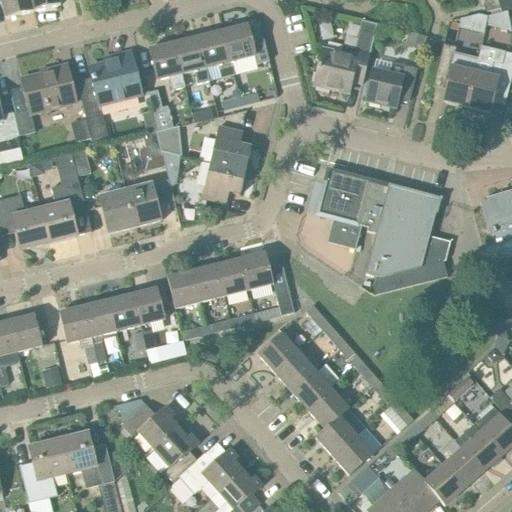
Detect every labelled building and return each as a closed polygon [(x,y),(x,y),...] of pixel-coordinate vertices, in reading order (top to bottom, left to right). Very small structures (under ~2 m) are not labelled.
[(0,0),(0,6),(4,21),(31,14),(27,0),(0,0)] [(27,0),(31,14),(59,8),(56,0),(27,0)] [(497,0),(482,0),(486,13),(500,9),(497,0)] [(364,22),(357,51),(355,58),(323,51),(314,86),(348,94),(350,82),(362,85),(376,25),(364,22)] [(247,42),(244,27),(220,33),(232,77),(234,77),(231,64),(254,58),(256,65),(268,62),(262,38),(247,42)] [(205,70),(217,67),(221,80),(232,77),(220,33),(195,39),(206,83),(208,82),(205,70)] [(404,47),(422,51),(425,38),(407,34),(404,47)] [(181,76),(194,73),(197,85),(206,83),(195,39),(171,45),(182,89),(184,89),(181,76)] [(182,89),(171,45),(146,52),(154,83),(169,79),(172,92),(182,89)] [(466,110),(474,75),(458,72),(461,59),(452,57),(454,50),(441,47),(431,89),(443,92),(440,104),(466,110)] [(92,145),(108,140),(100,108),(139,98),(127,54),(110,58),(111,63),(87,69),(90,80),(76,83),(92,145)] [(474,75),(466,110),(488,116),(493,95),(505,97),(511,67),(511,57),(501,55),(498,68),(489,66),(486,78),(474,75)] [(365,102),(395,109),(401,83),(413,86),(417,70),(391,64),(389,74),(373,70),(365,102)] [(29,117),(74,106),(64,66),(48,70),(49,74),(20,81),(27,112),(29,117)] [(151,113),(156,134),(178,129),(178,128),(172,129),(167,109),(162,109),(158,92),(148,94),(153,113),(151,113)] [(257,93),(239,98),(241,107),(259,103),(257,93)] [(239,98),(221,102),(223,112),(241,107),(239,98)] [(211,111),(192,115),(194,124),(213,120),(211,111)] [(15,131),(31,127),(29,117),(27,112),(11,116),(15,131)] [(0,142),(17,138),(15,131),(11,116),(11,115),(0,118),(0,116),(0,142)] [(207,166),(242,175),(248,149),(239,147),(241,133),(216,127),(207,166)] [(156,134),(156,135),(160,153),(179,157),(181,157),(178,129),(156,134)] [(164,167),(161,155),(160,153),(156,135),(143,138),(145,149),(138,151),(143,172),(162,168),(164,167)] [(85,151),(71,155),(77,178),(90,175),(85,151)] [(179,157),(160,153),(161,155),(164,167),(170,188),(175,186),(179,157)] [(242,175),(207,166),(199,202),(225,208),(228,195),(237,197),(242,175)] [(351,250),(358,226),(369,182),(328,171),(316,215),(333,219),(327,243),(351,250)] [(369,182),(358,226),(377,231),(388,187),(369,182)] [(38,212),(46,245),(74,238),(68,214),(82,210),(76,183),(49,189),(54,208),(38,212)] [(122,193),(131,230),(159,223),(149,186),(122,193)] [(373,296),(387,293),(446,278),(443,262),(445,262),(450,242),(429,237),(438,200),(388,187),(377,231),(365,274),(376,277),(371,295),(373,296)] [(511,192),(479,202),(487,231),(488,231),(493,247),(484,249),(489,268),(511,261),(511,192)] [(131,230),(122,193),(97,199),(107,236),(131,230)] [(0,202),(0,229),(12,227),(18,252),(46,245),(38,212),(23,216),(19,197),(0,202)] [(240,260),(248,291),(272,285),(265,254),(240,260)] [(240,260),(216,266),(224,297),(248,291),(240,260)] [(216,266),(192,272),(199,303),(224,297),(216,266)] [(199,303),(192,272),(167,279),(175,309),(199,303)] [(132,294),(140,325),(165,319),(157,288),(132,294)] [(253,314),(256,323),(280,317),(294,313),(288,291),(275,295),(278,308),(253,314)] [(132,294),(107,300),(115,332),(140,325),(132,294)] [(107,300),(83,307),(91,338),(115,332),(107,300)] [(322,333),(330,326),(312,306),(305,312),(322,333)] [(66,344),(79,341),(81,350),(84,349),(89,366),(91,366),(94,379),(100,377),(97,363),(98,363),(93,346),(91,338),(83,307),(58,313),(66,344)] [(253,314),(229,320),(232,329),(256,323),(253,314)] [(34,315),(9,321),(17,352),(42,346),(34,315)] [(229,320),(205,326),(208,336),(232,329),(229,320)] [(9,321),(0,323),(0,356),(17,352),(9,321)] [(208,336),(205,326),(180,333),(182,342),(208,336)] [(322,333),(339,351),(346,345),(330,326),(322,333)] [(142,333),(146,351),(155,349),(150,331),(142,333)] [(146,351),(142,333),(132,336),(136,354),(146,351)] [(257,356),(274,375),(298,354),(281,334),(257,356)] [(93,346),(98,363),(105,361),(101,344),(93,346)] [(339,351),(355,370),(363,364),(346,345),(339,351)] [(274,375),(291,394),(315,373),(298,354),(274,375)] [(355,370),(372,389),(379,383),(363,364),(355,370)] [(0,369),(0,387),(8,386),(5,368),(0,369)] [(57,369),(41,373),(46,390),(61,386),(57,369)] [(291,394),(307,412),(331,391),(315,373),(291,394)] [(446,397),(452,404),(454,403),(473,386),(467,379),(448,395),(446,397)] [(372,389),(388,408),(396,401),(379,383),(372,389)] [(511,402),(511,404),(499,390),(489,398),(511,424),(511,402)] [(315,439),(339,418),(348,410),(331,391),(307,412),(323,431),(315,438),(315,439)] [(426,415),(433,422),(439,417),(452,404),(446,397),(432,409),(426,415)] [(388,408),(381,415),(389,423),(396,417),(405,427),(413,421),(396,401),(388,408)] [(154,451),(179,429),(169,418),(173,415),(165,406),(154,415),(145,405),(119,428),(129,440),(138,433),(154,451)] [(479,433),(479,434),(500,458),(511,446),(511,429),(491,406),(479,416),(482,420),(474,427),(479,433)] [(426,415),(406,432),(412,440),(433,422),(426,415)] [(332,458),(356,436),(339,418),(315,439),(332,458)] [(179,429),(154,451),(169,468),(163,472),(173,483),(178,478),(206,454),(204,453),(194,462),(186,453),(198,443),(189,433),(185,437),(179,429)] [(406,432),(391,446),(382,454),(389,462),(398,454),(397,453),(412,440),(406,432)] [(59,440),(67,473),(81,470),(86,488),(113,481),(104,444),(90,448),(87,433),(59,440)] [(479,434),(458,451),(480,475),(500,458),(479,434)] [(356,436),(332,458),(349,477),(373,456),(356,436)] [(30,511),(47,511),(44,499),(57,496),(52,477),(67,473),(59,440),(29,448),(32,462),(20,466),(30,511)] [(206,454),(178,478),(193,495),(206,483),(216,494),(242,471),(233,461),(236,458),(228,448),(212,462),(206,454)] [(458,451),(438,469),(459,493),(480,475),(458,451)] [(444,507),(459,493),(438,469),(424,482),(414,470),(408,475),(434,505),(439,500),(444,507)] [(242,471),(216,494),(226,505),(218,511),(250,511),(258,505),(250,496),(261,486),(253,477),(250,480),(242,471)] [(408,475),(388,493),(404,511),(425,511),(434,505),(408,475)] [(367,511),(404,511),(388,493),(367,511)]
